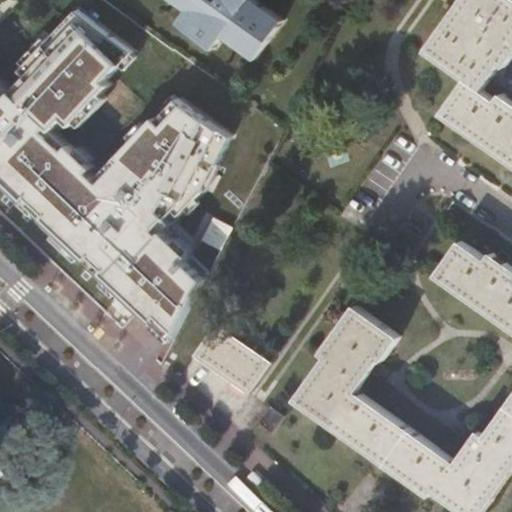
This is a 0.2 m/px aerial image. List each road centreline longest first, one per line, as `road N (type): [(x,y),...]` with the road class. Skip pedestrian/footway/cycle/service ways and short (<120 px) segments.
road 1 (tertiary): [(264,511),(0,264)]
road 2 (tertiary): [(0,319),(205,511)]
